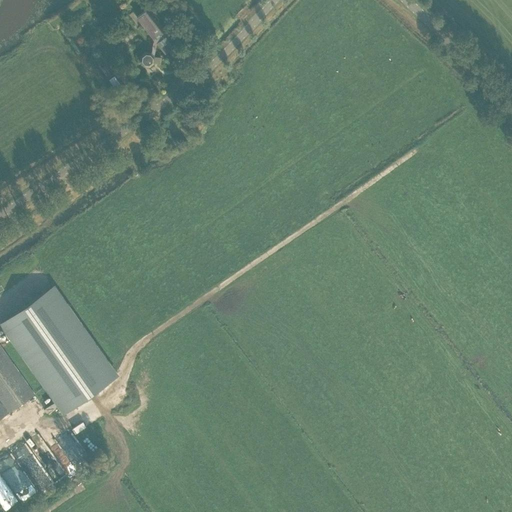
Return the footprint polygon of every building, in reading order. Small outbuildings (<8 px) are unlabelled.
[(165,53),(177,43),(148,7),(136,16),(154,39),(152,54),(151,52),(145,51),(141,55),(140,61),(143,65),(149,66),(154,62),(160,63),(160,57),(154,57),(157,42),(165,53)] [(1,324),(66,412),(117,375),(53,286),(1,324)] [(0,418),(9,411),(34,393),(0,345),(0,418)] [(22,439),(55,483),(69,472),(35,429),(22,439)] [(0,455),(0,466),(22,499),(37,489),(9,449),(0,455)]
